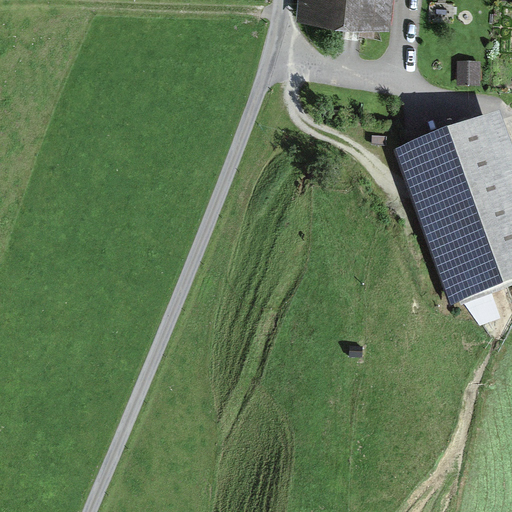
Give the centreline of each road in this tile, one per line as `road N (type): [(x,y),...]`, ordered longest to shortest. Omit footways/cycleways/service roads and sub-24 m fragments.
road 1 (track): [(281,0),(266,64),(91,511)]
road 2 (track): [(290,69),(298,116),(396,184)]
